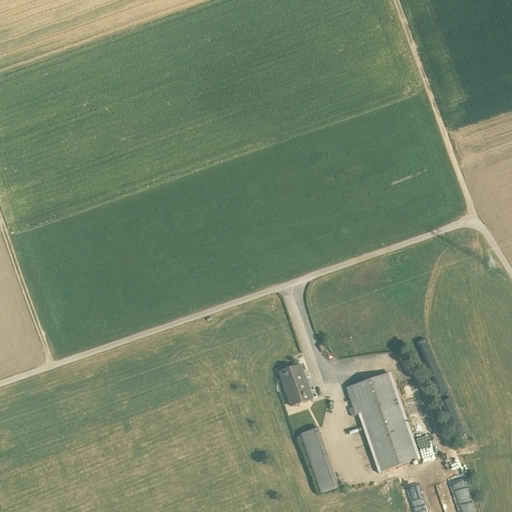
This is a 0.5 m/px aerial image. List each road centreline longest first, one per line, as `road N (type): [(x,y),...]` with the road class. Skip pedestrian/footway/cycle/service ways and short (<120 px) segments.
road 1 (track): [(0,387),(478,223),(511,273)]
road 2 (track): [(478,223),(398,0)]
road 3 (track): [(57,367),(0,210)]
